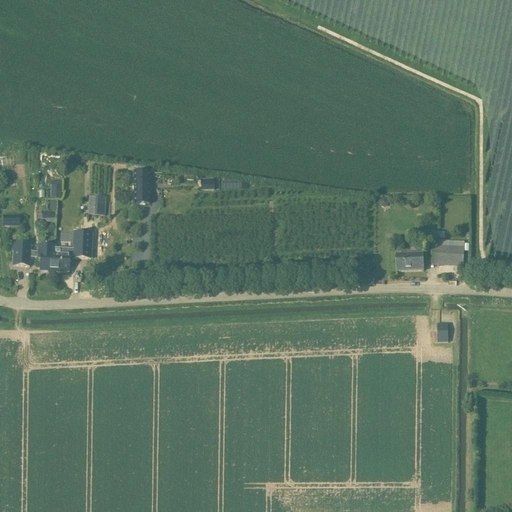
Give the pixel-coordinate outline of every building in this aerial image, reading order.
[(139,165),(125,165),(124,198),(139,198),(139,165)] [(213,180),(201,181),(201,191),(214,191),(213,180)] [(52,199),(63,198),(62,183),(51,183),(52,199)] [(94,197),(94,198),(94,202),(88,202),(88,216),(94,216),(94,217),(105,217),(106,198),(94,197)] [(37,212),(37,224),(57,223),(57,212),(47,213),(47,210),(39,210),(39,213),(37,212)] [(2,228),(19,228),(19,216),(3,216),(2,228)] [(433,241),(431,266),(463,268),(465,243),(455,242),(455,238),(449,238),(448,242),(433,241)] [(54,254),(55,249),(55,247),(38,246),(38,253),(30,252),(30,246),(14,245),(13,267),(29,268),(30,258),(38,259),(40,259),(40,272),(54,273),(54,254)] [(54,254),(54,273),(69,274),(69,258),(73,258),(73,260),(82,260),(83,245),(74,245),(73,250),(69,250),(63,250),(61,250),(60,252),(60,254),(54,254)] [(396,255),(397,273),(424,272),(423,254),(396,255)] [(448,325),(437,325),(438,344),(448,344),(448,325)]
